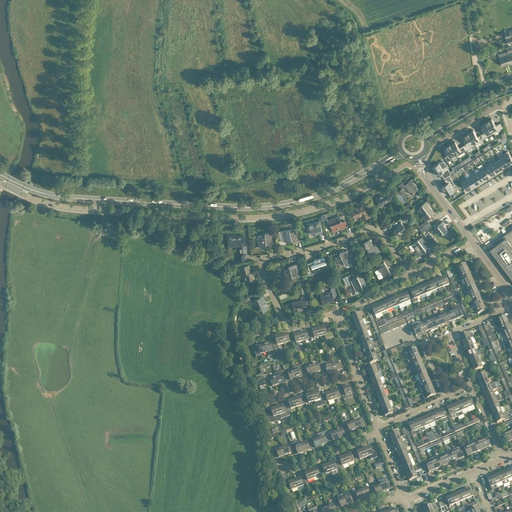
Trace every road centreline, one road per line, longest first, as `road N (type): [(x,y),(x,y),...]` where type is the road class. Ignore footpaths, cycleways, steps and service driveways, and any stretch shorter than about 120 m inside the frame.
road 1 (tertiary): [(94,199),(275,205),(331,190),(386,160)]
road 2 (residential): [(94,209),(274,215),(349,195),(386,173)]
road 3 (residential): [(286,325),(261,270),(267,257),(371,227),(411,274)]
road 4 (residential): [(472,386),(453,334),(511,307)]
